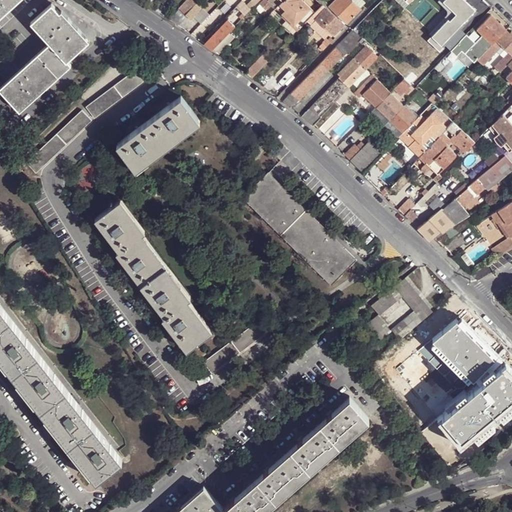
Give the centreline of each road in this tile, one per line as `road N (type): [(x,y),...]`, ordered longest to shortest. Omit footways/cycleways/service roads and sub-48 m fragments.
road 1 (residential): [(511,335),(270,108),(116,0)]
road 2 (tertiary): [(391,511),(508,470)]
